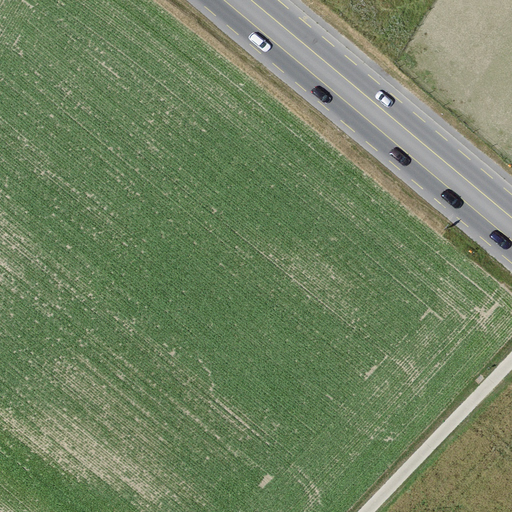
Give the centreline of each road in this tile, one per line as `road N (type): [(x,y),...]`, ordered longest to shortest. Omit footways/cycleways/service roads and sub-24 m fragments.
road 1 (secondary): [(511,229),(237,0)]
road 2 (track): [(511,361),(367,511)]
